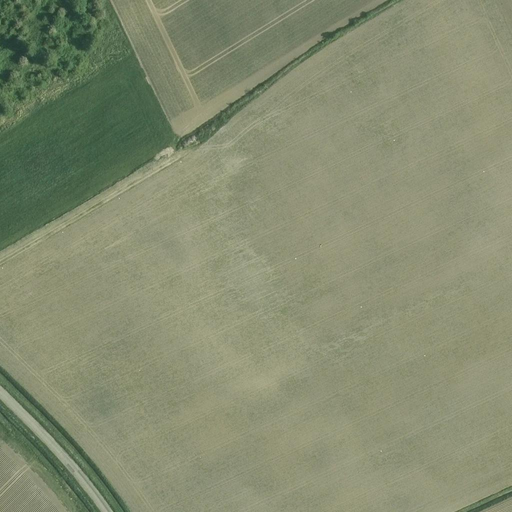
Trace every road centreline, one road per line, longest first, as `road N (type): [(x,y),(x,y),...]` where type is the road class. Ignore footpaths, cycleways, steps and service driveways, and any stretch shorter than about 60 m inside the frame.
road 1 (track): [(0,259),(196,139)]
road 2 (unclassified): [(104,511),(75,468),(0,390)]
